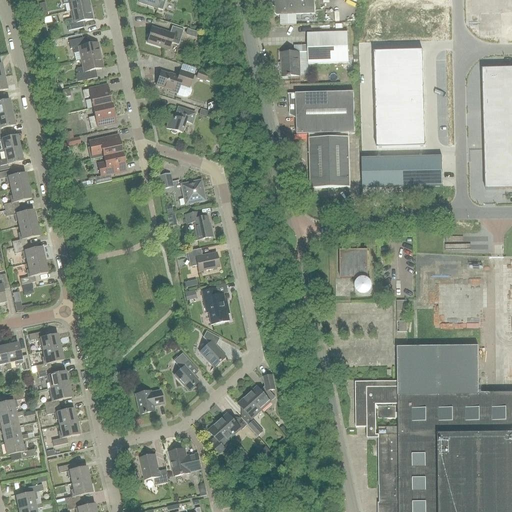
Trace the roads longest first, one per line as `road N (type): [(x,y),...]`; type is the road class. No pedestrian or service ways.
road 1 (residential): [(103,446),(176,429),(257,358),(218,169),(139,144)]
road 2 (residential): [(0,2),(68,292),(64,311)]
road 3 (unclassified): [(352,511),(292,237)]
road 4 (unknown): [(459,50),(380,49),(370,57),(368,134),(392,152),(462,152)]
road 5 (unclassified): [(292,237),(242,0)]
road 6 (unclassified): [(292,237),(363,218),(511,212)]
road 7 (residential): [(139,144),(108,0)]
road 8 (residential): [(64,311),(75,325),(103,446)]
